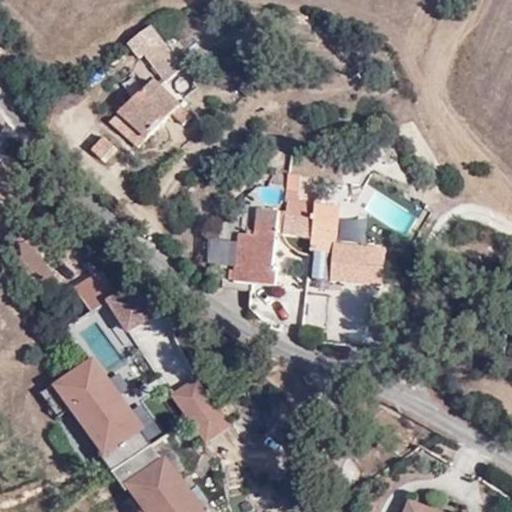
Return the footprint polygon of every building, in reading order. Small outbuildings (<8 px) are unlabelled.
[(146,27),(125,45),(136,59),(144,53),(168,81),(182,69),(146,27)] [(125,117),(153,138),(173,112),(186,121),(191,115),(150,83),(130,108),(123,103),(118,111),(125,117)] [(119,125),(147,146),(153,138),(125,117),(119,125)] [(112,147),(101,137),(90,151),(100,161),(112,147)] [(281,211),(281,216),(310,220),(308,238),(307,252),(330,255),(331,245),(335,207),(312,204),(312,203),(293,201),(296,174),(284,172),(279,211),(281,211)] [(250,236),(234,234),(227,283),(269,288),(272,268),(266,267),(274,210),(254,208),(250,236)] [(281,216),(279,233),(308,238),(310,220),(281,216)] [(383,249),(331,245),(330,255),(327,283),(379,288),(383,249)] [(74,284),(87,310),(116,295),(103,269),(74,284)] [(134,283),(106,300),(127,336),(156,319),(134,283)] [(154,445),(93,364),(83,372),(61,388),(108,449),(101,455),(116,474),(154,445)] [(101,455),(108,449),(61,388),(83,372),(79,366),(42,394),(61,419),(69,413),(101,455)] [(192,377),(170,393),(204,438),(226,421),(192,377)] [(205,511),(154,445),(116,474),(130,493),(143,483),(165,511),(205,511)] [(165,511),(143,483),(130,493),(145,511),(165,511)]
